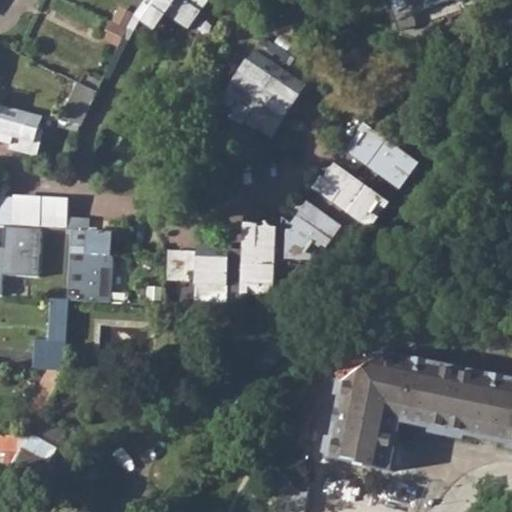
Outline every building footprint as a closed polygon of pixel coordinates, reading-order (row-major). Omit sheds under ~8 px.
[(207,0),(139,0),(132,16),(147,25),(151,19),(158,24),(165,14),(188,29),(207,0)] [(421,0),(424,10),(450,0),(460,0),(460,1),(462,0),(421,0)] [(132,16),(117,9),(111,21),(126,28),(132,16)] [(154,30),(158,24),(151,19),(147,25),(154,30)] [(118,45),(126,28),(111,21),(103,38),(118,45)] [(254,50),(219,102),(233,111),(229,117),(241,126),(242,123),(255,131),(257,129),(271,138),(306,85),(254,50)] [(59,120),(81,125),(86,115),(96,91),(78,82),(59,120)] [(0,104),(0,140),(11,143),(9,148),(37,155),(44,130),(39,129),(43,115),(0,104)] [(364,125),(346,151),(401,190),(419,164),(364,125)] [(332,168),(328,170),(328,171),(328,175),(317,191),(339,206),(330,218),(309,203),(300,210),(301,214),(293,225),(296,227),(293,232),(288,231),(286,260),(304,260),(311,261),(322,245),(327,249),(342,228),(350,234),(360,221),(371,230),(390,204),(336,165),(332,168)] [(68,202),(0,196),(0,223),(66,228),(68,202)] [(73,218),(72,231),(67,300),(96,301),(110,302),(111,292),(112,238),(107,233),(89,232),(90,219),(73,218)] [(0,294),(5,295),(7,273),(40,276),(44,227),(9,225),(7,246),(0,245),(0,294)] [(242,294),(274,295),(275,274),(276,259),(277,231),(276,229),(271,227),(268,225),(264,228),(245,227),(244,253),(230,253),(230,247),(198,245),(198,253),(194,307),(227,309),(228,283),(242,284),(242,294)] [(191,273),(196,274),(198,253),(168,251),(167,280),(190,281),(191,273)] [(275,274),(293,275),(304,260),(286,260),(276,259),(275,274)] [(125,293),(111,292),(110,302),(125,303),(125,293)] [(62,371),(63,371),(67,300),(50,298),(47,353),(34,353),(33,369),(46,370),(62,371)] [(329,454),(391,467),(399,426),(401,419),(511,442),(511,377),(387,352),(344,382),(329,454)] [(62,371),(46,370),(36,390),(50,392),(62,371)] [(240,387),(256,397),(262,387),(264,385),(249,374),(240,387)] [(56,452),(64,428),(38,419),(30,443),(56,452)] [(0,448),(15,450),(16,436),(0,435),(0,448)] [(12,463),(43,481),(49,470),(18,451),(12,463)] [(181,473),(198,485),(209,468),(192,457),(181,473)] [(66,494),(96,511),(114,511),(119,504),(74,479),(66,494)]
